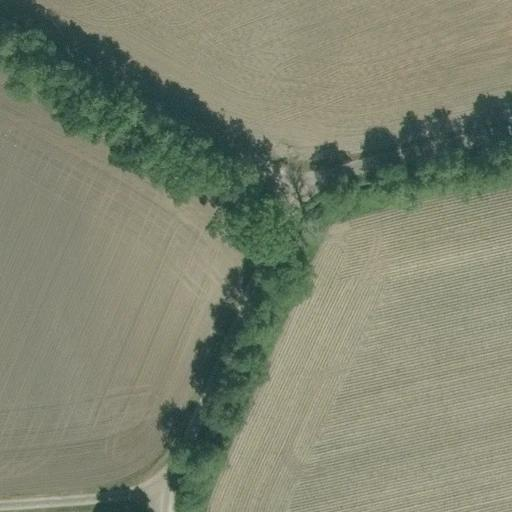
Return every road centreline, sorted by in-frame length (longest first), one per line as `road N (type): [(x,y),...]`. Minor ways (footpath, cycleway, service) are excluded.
road 1 (unclassified): [(166,511),(184,450),(295,185)]
road 2 (unclassified): [(295,185),(0,31)]
road 3 (unclassified): [(511,135),(295,185)]
